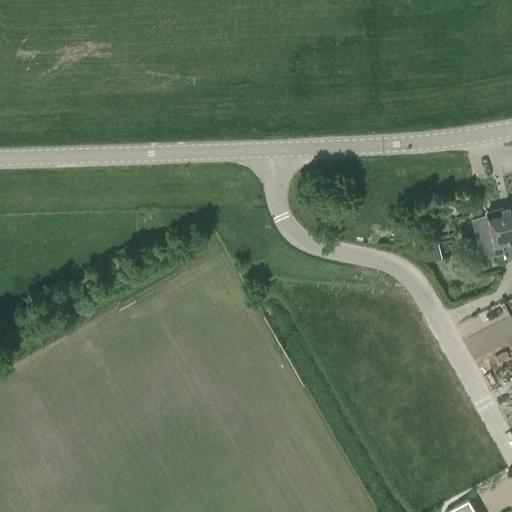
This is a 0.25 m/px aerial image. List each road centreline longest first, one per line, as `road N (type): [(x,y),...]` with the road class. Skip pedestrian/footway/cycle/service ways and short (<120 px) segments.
road 1 (unclassified): [(511,450),(417,279),(399,266),(288,232),(275,151)]
road 2 (tertiary): [(0,158),(275,151)]
road 3 (tertiary): [(275,151),(448,141),(511,128)]
